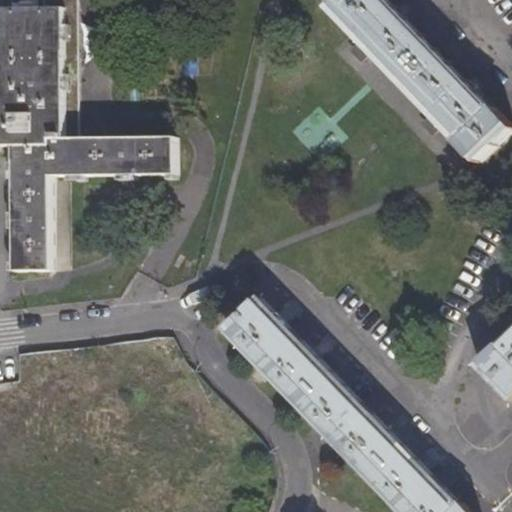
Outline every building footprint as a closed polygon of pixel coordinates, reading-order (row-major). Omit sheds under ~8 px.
[(0,147),(21,147),(23,273),(59,272),(58,177),(183,174),(182,137),(83,137),(79,0),(45,0),(45,7),(0,8),(1,109),(0,109),(0,147)] [(343,0),(335,9),(364,40),(376,52),(433,112),(445,124),(481,163),(511,133),(511,121),(395,0),(343,0)] [(376,52),(364,40),(355,49),(366,61),(376,52)] [(435,133),(445,124),(433,112),(424,120),(435,133)] [(477,511),(450,485),(438,472),(379,413),(367,400),(308,340),(296,329),(265,298),(229,334),(407,511),(477,511)] [(305,321),(296,329),(308,340),(317,333),(305,321)] [(511,396),(511,336),(483,365),(511,396)] [(367,400),(379,413),(388,404),(376,391),(367,400)] [(438,472),(450,485),(460,476),(448,463),(438,472)]
